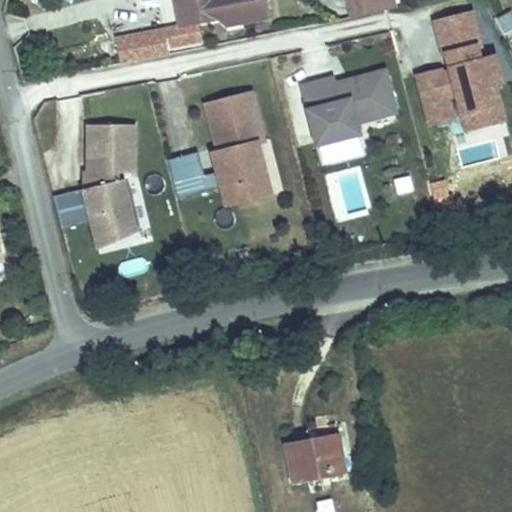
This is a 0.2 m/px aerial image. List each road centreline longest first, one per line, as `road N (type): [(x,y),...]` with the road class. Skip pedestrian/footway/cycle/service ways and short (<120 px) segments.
road 1 (tertiary): [(76,355),(347,291),(511,266)]
road 2 (residential): [(76,355),(0,79)]
